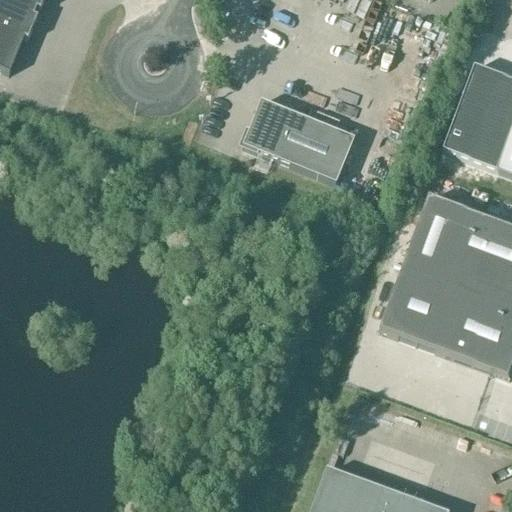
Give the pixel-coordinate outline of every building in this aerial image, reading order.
[(0,0),(0,76),(8,80),(23,43),(26,45),(35,23),(31,22),(35,13),(38,14),(44,0),(0,0)] [(298,15),(303,0),(289,0),(272,43),(294,51),(307,18),(298,15)] [(511,88),(472,74),(441,159),(511,184),(511,88)] [(389,111),(413,117),(416,104),(392,98),(389,111)] [(351,147),(259,109),(248,137),(245,135),(236,155),(256,163),(258,158),(334,190),(351,147)] [(378,336),(510,384),(511,377),(511,236),(427,205),(378,336)] [(420,511),(324,477),(311,511),(420,511)] [(497,506),(511,510),(511,492),(502,489),(497,506)]
